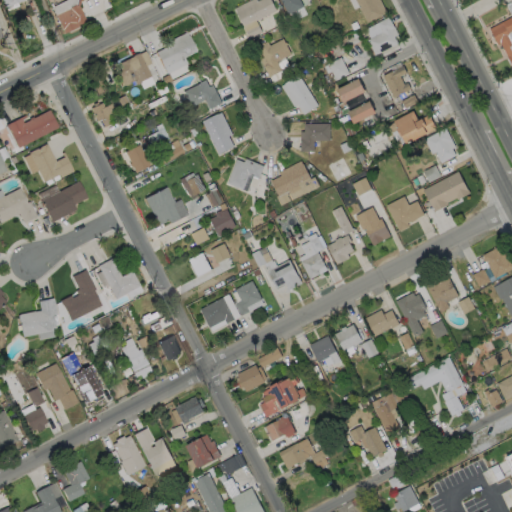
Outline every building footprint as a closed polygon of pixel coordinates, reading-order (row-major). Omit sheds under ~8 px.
[(2,0),(6,9),(24,1),(23,0),(2,0)] [(76,26),(62,33),(51,11),(52,11),(50,7),(64,0),(81,0),(77,2),(76,5),(84,21),(76,25),(76,26)] [(270,0),(276,10),(261,18),(259,20),(259,19),(255,20),(261,31),(249,37),(234,8),(248,0),(270,0)] [(299,0),(303,6),(287,14),(280,0),(299,0)] [(379,0),(385,11),(381,13),(381,14),(366,22),(354,0),(379,0)] [(511,69),(499,43),(496,45),(487,28),(510,16),(504,4),(505,3),(503,0),(511,0),(511,69)] [(397,43),(374,55),(367,40),(381,32),(376,23),(388,16),(397,34),(394,36),(397,43)] [(185,32),(186,35),(187,35),(195,50),(183,57),(186,63),(165,73),(154,52),(171,43),(170,39),(185,32)] [(282,38),(284,43),(285,42),(286,44),(285,45),(289,54),(275,61),(280,71),(268,77),(259,59),(262,57),(257,45),(266,41),(268,45),(282,38)] [(149,75),(139,81),(139,82),(135,84),(133,80),(122,86),(113,68),(119,65),(118,63),(138,52),(149,75)] [(327,73),(331,71),(334,79),(348,74),(342,57),(323,64),(327,73)] [(399,76),(403,84),(407,82),(410,88),(393,97),(382,76),(402,66),(406,73),(399,76)] [(317,105),(302,114),(296,105),(293,107),(280,85),(297,74),(317,105)] [(364,91),(342,102),(336,89),(358,78),(364,91)] [(204,79),(207,86),(211,85),(220,103),(208,109),(203,99),(188,106),(181,91),(204,79)] [(375,113),(353,124),(347,112),(368,101),(375,113)] [(96,102),(97,104),(100,102),(102,106),(109,103),(113,111),(106,115),(110,122),(103,126),(99,118),(96,120),(89,107),(93,106),(91,104),(96,102)] [(47,109),(56,127),(16,147),(8,131),(8,132),(4,124),(23,114),(24,116),(20,119),(22,122),(28,119),(27,118),(31,116),(31,117),(47,109)] [(412,111),(417,120),(429,115),(436,128),(405,144),(401,136),(400,136),(395,128),(396,128),(393,121),(412,111)] [(220,112),(231,134),(227,136),(232,146),(217,154),(209,139),(208,139),(207,137),(208,136),(200,121),(216,113),(216,114),(220,112)] [(328,123),(329,140),(312,140),(312,151),(299,151),(299,131),(303,131),(303,123),(328,123)] [(452,148),(455,155),(440,163),(435,152),(431,154),(423,139),(445,128),(455,147),(452,148)] [(45,143),(54,161),(62,156),(60,152),(62,151),(71,170),(59,177),(57,174),(42,181),(27,152),(45,143)] [(148,165),(134,172),(131,166),(130,167),(128,163),(129,163),(123,151),(137,144),(148,165)] [(244,158),(262,166),(257,178),(247,174),(241,189),(225,182),(235,159),(242,162),(244,158)] [(299,160),(301,164),(302,164),(309,178),(313,176),(318,186),(302,194),(297,185),(287,190),(291,199),(279,205),(275,196),(276,195),(269,180),(279,175),(277,171),(299,160)] [(457,171),(467,190),(467,189),(469,193),(457,199),(456,198),(447,202),(448,204),(433,212),(432,209),(432,208),(423,190),(457,171)] [(191,199),(204,190),(192,173),(179,182),(191,199)] [(371,189),(364,176),(351,183),(357,195),(371,189)] [(74,209),(50,221),(39,200),(76,181),(85,197),(71,204),(74,209)] [(172,203),(174,207),(178,205),(182,214),(178,216),(179,217),(168,223),(167,220),(157,225),(143,198),(165,186),(173,203),(172,203)] [(0,196),(18,187),(25,202),(30,199),(37,213),(34,214),(35,215),(21,222),(17,213),(0,221),(0,196)] [(403,196),(408,205),(416,201),(423,214),(407,223),(408,226),(398,231),(385,205),(403,196)] [(332,210),(343,234),(351,230),(340,206),(332,210)] [(378,219),(380,218),(390,236),(372,245),(363,228),(361,230),(354,216),(371,207),(378,219)] [(226,208),(235,226),(220,234),(220,235),(218,236),(209,219),(215,215),(214,213),(220,210),(220,211),(226,208)] [(194,243),(207,238),(203,227),(190,232),(194,243)] [(347,234),(351,242),(348,243),(352,250),(346,254),(348,258),(336,264),(326,245),(334,241),(333,240),(339,237),(340,238),(347,234)] [(229,256),(224,243),(209,249),(215,263),(229,256)] [(499,245),(511,268),(494,278),(485,261),(484,262),(482,258),(483,257),(482,255),(499,245)] [(210,270),(203,252),(188,258),(196,276),(210,270)] [(326,269),(309,279),(299,262),(317,252),(326,269)] [(110,258),(119,276),(130,270),(138,285),(114,299),(96,266),(110,258)] [(288,259),(296,276),(297,276),(301,283),(287,290),(284,283),(275,288),(264,267),(268,265),(270,270),(276,266),(288,259)] [(99,305),(69,321),(58,300),(68,295),(70,297),(75,295),(73,290),(76,289),(70,276),(83,269),(94,289),(92,290),(99,305)] [(478,286),(488,282),(482,269),(472,274),(478,286)] [(511,314),(510,316),(500,298),(498,299),(492,287),(511,275),(511,314)] [(447,277),(457,296),(445,302),(448,308),(439,313),(425,286),(434,281),(435,283),(447,277)] [(248,311),(240,315),(234,303),(240,300),(234,289),(251,280),(261,299),(246,307),(248,311)] [(411,292),(413,296),(417,294),(425,309),(422,311),(424,315),(415,320),(422,332),(413,337),(394,301),(411,292)] [(473,308),(468,296),(457,301),(462,313),(473,308)] [(233,319),(225,323),(223,320),(208,327),(199,309),(222,297),(233,319)] [(51,298),(55,314),(51,315),(54,330),(21,337),(16,314),(33,311),(38,310),(36,301),(51,298)] [(379,309),(382,314),(390,310),(397,324),(389,329),(388,328),(372,336),(363,318),(379,309)] [(508,342),(511,340),(511,320),(501,326),(508,342)] [(160,328),(151,332),(148,326),(157,321),(160,328)] [(351,324),(361,341),(355,344),(355,346),(352,348),(354,351),(347,355),(344,350),(342,351),(333,334),(340,330),(339,329),(344,326),(345,328),(351,324)] [(164,360),(180,353),(172,335),(156,341),(164,360)] [(326,335),(339,361),(333,364),(328,356),(317,362),(308,345),(326,335)] [(148,349),(141,353),(150,373),(139,378),(138,374),(133,377),(119,347),(123,346),(121,342),(129,338),(135,350),(138,349),(134,340),(142,336),(148,349)] [(281,357),(261,367),(256,359),(266,354),(265,353),(276,347),(281,357)] [(498,361),(508,358),(505,349),(495,352),(498,361)] [(447,357),(461,384),(444,392),(438,380),(421,389),(419,384),(405,391),(400,380),(447,357)] [(53,363),(59,374),(59,373),(68,390),(69,389),(76,402),(62,409),(56,398),(52,400),(46,388),(42,390),(33,373),(53,363)] [(254,364),(256,368),(259,366),(265,378),(262,380),(263,382),(245,391),(243,388),(241,390),(240,387),(239,388),(235,380),(236,380),(235,378),(237,377),(236,374),(254,364)] [(101,398),(85,407),(68,374),(85,365),(100,393),(99,394),(101,398)] [(298,381),(292,385),(295,391),(301,388),(305,395),(299,398),(300,399),(265,417),(258,404),(263,402),(261,398),(263,396),(261,392),(269,388),(268,386),(276,382),(277,383),(294,374),(298,381)] [(511,395),(504,400),(495,383),(511,374),(511,395)] [(397,382),(404,395),(407,400),(388,410),(399,430),(386,436),(369,402),(390,392),(387,387),(397,382)] [(25,392),(32,406),(42,401),(35,387),(25,392)] [(501,401),(495,389),(485,395),(491,407),(501,401)] [(449,390),(453,396),(455,395),(462,409),(458,412),(459,414),(455,416),(454,414),(450,416),(442,402),(444,401),(440,395),(449,390)] [(194,396),(196,400),(199,398),(203,405),(200,407),(202,411),(187,419),(188,420),(182,424),(173,407),(194,396)] [(42,428),(35,431),(33,428),(28,430),(21,415),(37,407),(45,422),(41,424),(42,428)] [(16,440),(0,448),(0,410),(1,410),(16,440)] [(295,433),(286,438),(284,434),(271,441),(268,435),(267,436),(265,432),(267,431),(264,427),(277,419),(277,418),(284,415),(295,433)] [(359,425),(362,432),(373,427),(384,449),(379,452),(381,455),(377,457),(375,454),(370,457),(365,447),(363,448),(358,439),(352,442),(347,431),(359,425)] [(148,446),(148,447),(152,445),(151,442),(155,440),(154,440),(160,437),(174,465),(153,476),(131,434),(144,427),(151,440),(147,443),(148,446)] [(206,434),(210,441),(213,440),(215,445),(214,445),(220,456),(197,468),(184,445),(206,434)] [(143,465),(125,475),(117,461),(118,460),(110,444),(115,442),(113,440),(121,435),(122,438),(127,435),(143,465)] [(306,438),(314,453),(322,448),(326,456),(313,463),(309,455),(304,458),(305,459),(286,469),(278,452),(306,438)] [(82,493),(67,501),(61,489),(69,485),(61,470),(78,461),(87,478),(77,483),(82,493)] [(226,511),(209,511),(193,480),(207,473),(226,511)] [(23,511),(22,510),(39,502),(34,492),(53,482),(59,495),(52,498),(58,511),(23,511)] [(417,503),(401,511),(399,507),(396,509),(392,503),(396,501),(392,494),(408,485),(417,503)] [(262,511),(235,511),(229,498),(250,487),(262,511)]
